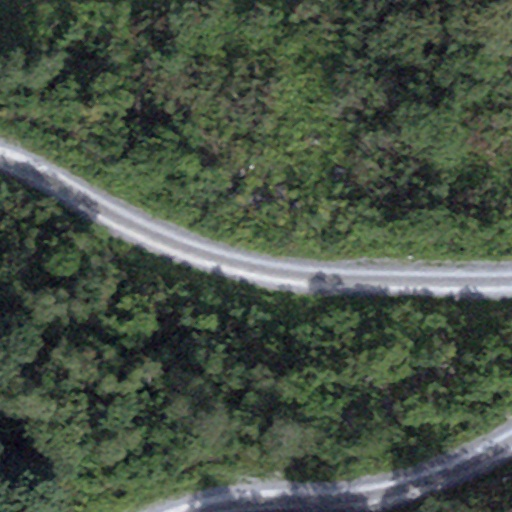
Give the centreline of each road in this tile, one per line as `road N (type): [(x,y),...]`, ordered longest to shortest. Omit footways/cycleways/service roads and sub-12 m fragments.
road 1 (track): [(0,154),(132,226),(277,272),(511,276)]
road 2 (track): [(511,439),(404,492),(192,511)]
